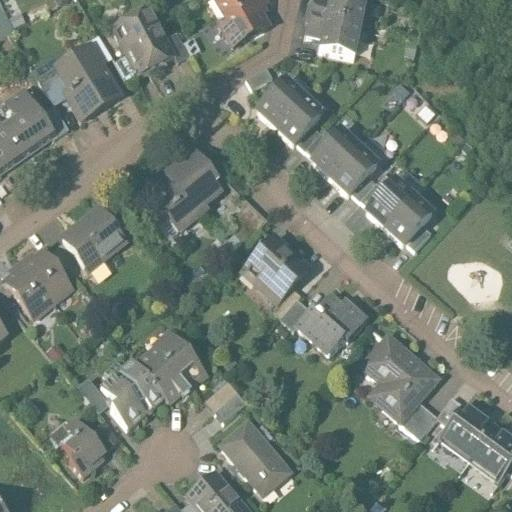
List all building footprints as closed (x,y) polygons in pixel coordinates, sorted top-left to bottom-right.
[(220,0),(230,17),(250,5),(259,0),(220,0)] [(307,14),(305,21),(359,32),(365,2),(354,0),(330,0),(329,7),(312,4),(311,11),(307,14)] [(215,26),(231,53),(266,33),(250,5),(230,17),(215,26)] [(3,16),(0,17),(0,42),(8,38),(13,35),(3,16)] [(163,47),(147,19),(112,38),(127,64),(136,80),(138,83),(173,63),(163,47)] [(352,63),(359,32),(305,21),(303,29),(306,33),(304,42),(320,45),(318,56),(352,63)] [(175,40),(163,47),(173,63),(175,68),(187,61),(182,51),(178,46),(175,40)] [(358,41),(354,58),(369,61),(373,45),(358,41)] [(99,45),(88,51),(92,57),(102,74),(112,68),(99,45)] [(191,46),(182,51),(187,61),(189,64),(198,59),(191,46)] [(102,74),(92,57),(57,78),(71,101),(65,104),(66,107),(79,129),(120,104),(102,74)] [(136,80),(127,64),(116,71),(125,87),(136,80)] [(252,95),(270,85),(264,74),(246,84),(252,95)] [(71,101),(57,78),(37,90),(52,114),(66,107),(65,104),(71,101)] [(256,118),(274,135),(302,104),(284,87),(256,118)] [(404,99),(397,93),(390,100),(397,107),(404,99)] [(38,124),(22,100),(0,114),(0,179),(52,144),(38,124)] [(321,121),(302,104),(274,135),(293,151),(296,148),(310,133),(321,121)] [(421,131),(430,121),(421,112),(411,123),(421,131)] [(52,114),(38,124),(52,144),(66,135),(52,114)] [(305,156),(319,141),(310,133),(296,148),(305,156)] [(311,168),(329,185),(357,154),(339,137),(328,149),(315,164),(311,168)] [(463,146),(456,139),(448,148),(455,155),(463,146)] [(315,164),(328,149),(319,141),(305,156),(315,164)] [(470,153),(463,147),(459,152),(466,158),(470,153)] [(375,170),(357,154),(329,185),(348,201),(351,197),(365,182),(375,170)] [(166,188),(144,207),(160,225),(164,222),(178,238),(205,215),(202,212),(217,199),(211,191),(214,188),(190,159),(162,183),(166,188)] [(360,205),(374,190),(365,182),(351,197),(360,205)] [(365,218),(384,234),(412,204),(393,187),(383,198),(369,213),(365,218)] [(369,213),(383,198),(374,190),(360,205),(369,213)] [(430,220),(412,204),(384,234),(402,251),(406,247),(420,232),(430,220)] [(257,237),(266,228),(244,207),(239,211),(242,216),(231,227),(246,242),(254,234),(257,237)] [(96,219),(60,250),(79,272),(87,281),(123,251),(96,219)] [(416,256),(429,240),(420,232),(406,247),(416,256)] [(310,276),(274,243),(242,278),(278,311),(291,296),(310,276)] [(60,250),(52,257),(64,271),(71,279),(79,272),(60,250)] [(48,252),(39,260),(55,279),(64,271),(52,257),(48,252)] [(20,275),(51,312),(70,296),(55,279),(39,260),(20,275)] [(51,312),(20,275),(2,291),(19,311),(33,327),(51,312)] [(2,291),(0,292),(0,305),(11,318),(19,311),(2,291)] [(297,309),(301,305),(291,296),(278,311),(270,320),(280,328),(297,309)] [(294,335),(327,362),(342,344),(346,347),(365,325),(342,307),(339,311),(332,306),(318,323),(309,316),(308,318),(294,335)] [(294,335),(308,318),(297,309),(280,328),(291,337),(294,335)] [(162,407),(166,412),(200,383),(168,345),(134,374),(162,407)] [(370,406),(401,432),(418,411),(438,387),(386,345),(361,376),(381,392),(370,406)] [(162,407),(134,374),(130,370),(122,378),(115,370),(103,380),(110,388),(99,398),(114,414),(110,418),(126,437),(145,421),(142,419),(147,414),(150,417),(162,407)] [(89,392),(78,401),(96,421),(107,412),(89,392)] [(226,393),(206,410),(214,419),(234,402),(226,393)] [(234,402),(214,419),(222,429),(242,411),(234,402)] [(446,435),(462,414),(451,406),(436,425),(435,426),(446,435)] [(419,446),(435,426),(436,425),(418,411),(401,432),(419,446)] [(469,466),(494,432),(485,426),(484,428),(463,412),(462,414),(446,435),(440,444),(469,466)] [(58,435),(47,444),(57,455),(60,452),(71,466),(68,469),(82,486),(103,469),(99,464),(103,461),(90,445),(74,427),(61,438),(58,435)] [(286,477),(246,430),(229,445),(230,447),(220,455),(255,496),(265,488),(269,491),(286,477)] [(103,431),(95,437),(96,439),(110,455),(118,448),(103,431)] [(494,432),(469,466),(499,488),(507,478),(511,470),(511,448),(509,446),(510,444),(494,432)] [(96,439),(90,445),(103,461),(110,455),(96,439)] [(32,465),(56,492),(65,484),(41,456),(32,465)] [(8,485),(30,511),(51,511),(64,502),(56,492),(32,465),(8,485)] [(238,511),(213,483),(186,507),(190,511),(238,511)] [(0,491),(0,511),(30,511),(8,485),(0,491)]
